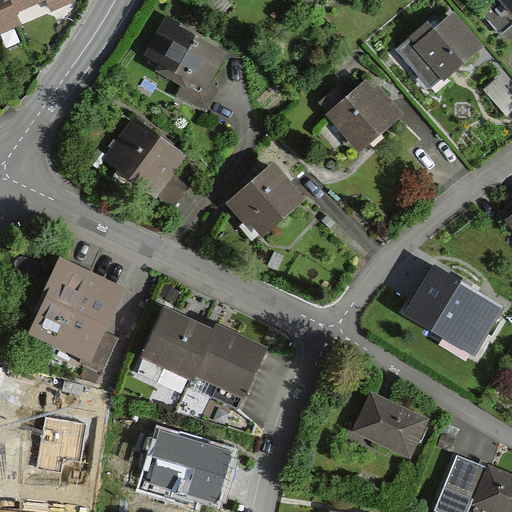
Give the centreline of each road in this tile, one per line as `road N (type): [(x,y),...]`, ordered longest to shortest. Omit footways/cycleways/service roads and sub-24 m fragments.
road 1 (residential): [(330,331),(0,173)]
road 2 (residential): [(330,331),(394,254),(511,158)]
road 3 (residential): [(511,436),(330,331)]
road 4 (residential): [(115,0),(0,171)]
road 5 (residential): [(262,511),(294,400),(330,331)]
